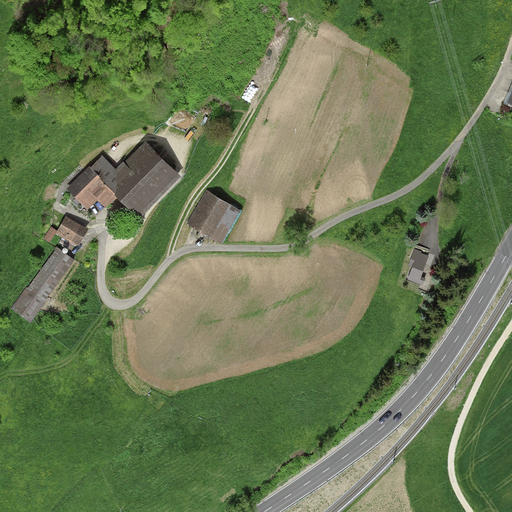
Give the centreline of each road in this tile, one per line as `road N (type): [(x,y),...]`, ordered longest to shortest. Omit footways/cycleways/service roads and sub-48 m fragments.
road 1 (primary): [(511,245),(422,388),(374,435),(265,511)]
road 2 (track): [(167,262),(178,226),(282,47)]
road 3 (track): [(511,322),(484,367),(451,456),(456,491),(470,511)]
